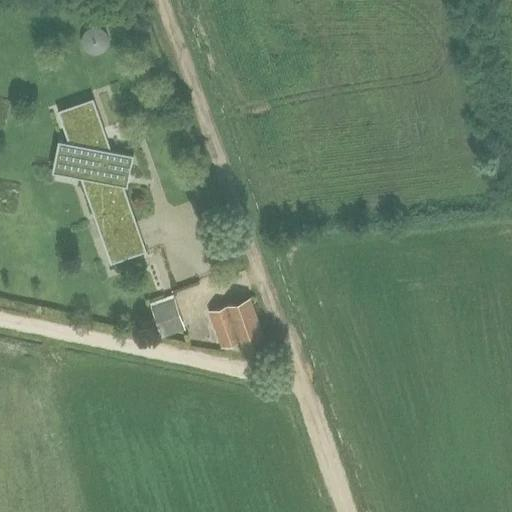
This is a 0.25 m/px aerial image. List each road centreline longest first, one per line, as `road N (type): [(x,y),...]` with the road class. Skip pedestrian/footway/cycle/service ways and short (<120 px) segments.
road 1 (track): [(348,511),(163,0)]
road 2 (track): [(0,321),(301,382)]
